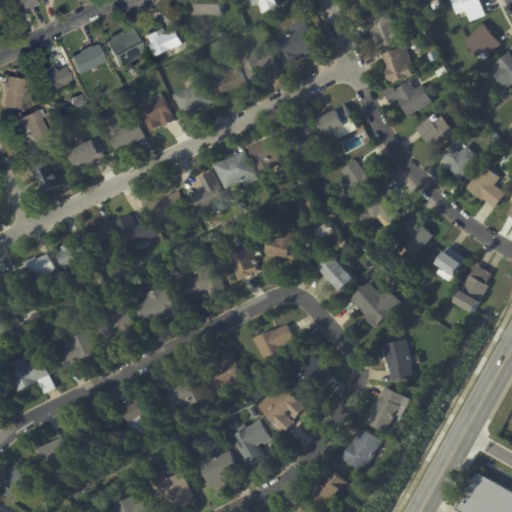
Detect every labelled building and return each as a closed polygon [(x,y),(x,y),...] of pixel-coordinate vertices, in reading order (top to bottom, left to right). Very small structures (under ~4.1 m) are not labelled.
[(38,6),(34,9),(35,11),(22,18),(21,15),(13,19),(5,2),(8,0),(37,0),(40,5),(38,6)] [(197,17),(197,0),(224,0),(224,17),(197,17)] [(252,0),(255,6),(263,3),(267,11),(282,6),(279,0),(252,0)] [(357,0),(388,0),(389,1),(361,12),(357,0)] [(432,0),(437,0),(440,6),(434,9),(430,1),(432,0)] [(479,0),(485,15),(469,21),(465,10),(456,13),(451,0),(479,0)] [(390,21),(388,22),(391,30),(392,29),(396,40),(376,48),(368,29),(370,28),(366,18),(386,10),(390,21)] [(318,50),(308,55),(307,53),(301,56),(303,61),(290,68),(277,43),(295,34),(291,27),(305,19),(309,26),(310,26),(321,48),(318,50)] [(490,32),(500,45),(488,56),(482,62),(463,41),(482,24),(490,32)] [(171,32),(175,31),(182,45),(158,56),(148,36),(163,28),(166,35),(171,32)] [(143,45),(141,45),(148,56),(123,70),(107,43),(123,33),(124,35),(134,29),(143,45)] [(260,46),(268,42),(271,49),(263,53),(260,46)] [(82,76),(73,59),(82,54),(82,52),(92,47),(93,48),(99,45),(108,62),(82,76)] [(384,64),(383,62),(381,62),(381,60),(382,59),(381,54),(404,45),(411,62),(407,64),(412,76),(389,84),(383,69),(385,68),(384,64)] [(436,52),(438,58),(432,61),(430,54),(436,52)] [(290,84),(279,89),(273,75),(256,84),(244,59),(257,53),(261,61),(275,54),(284,73),(285,73),(290,83),(290,84)] [(510,54),(511,56),(511,83),(505,90),(492,74),(498,69),(495,65),(509,53),(510,54)] [(60,72),(68,68),(74,82),(65,87),(65,88),(50,95),(40,73),(55,66),(58,72),(60,72)] [(438,75),(436,71),(443,67),(447,72),(439,77),(438,75)] [(249,88),(224,102),(215,84),(242,69),(251,87),(249,88)] [(22,111),(5,108),(7,94),(5,94),(6,84),(8,84),(9,78),(27,80),(22,111)] [(217,103),(191,118),(179,96),(200,85),(199,82),(205,78),(218,102),(217,103)] [(409,85),(412,89),(420,85),(430,103),(406,118),(395,100),(397,99),(392,91),(408,82),(409,85)] [(179,122),(167,129),(164,123),(162,124),(165,129),(157,134),(153,128),(154,127),(145,110),(152,106),(150,102),(163,95),(179,122)] [(355,124),(350,127),(354,134),(337,143),(333,136),(331,137),(323,121),(321,122),(320,119),(345,106),(355,124)] [(44,120),(52,137),(37,145),(30,132),(24,135),(17,123),(40,111),(40,112),(44,110),(48,118),(44,120)] [(421,135),(415,128),(428,118),(432,123),(440,116),(453,133),(432,150),(421,135)] [(146,141),(123,154),(109,129),(122,122),(125,128),(139,120),(150,139),(146,141)] [(297,128),(304,144),(321,136),(329,152),(302,165),(295,150),(294,151),(285,133),(296,127),(297,128)] [(260,145),(279,135),(289,155),(275,162),(278,167),(265,174),(253,149),(260,145)] [(491,137),(496,142),(491,148),(485,143),(491,137)] [(445,166),(439,172),(433,165),(441,158),(440,157),(452,145),(453,146),(460,140),(479,160),(458,180),(445,166)] [(103,153),(105,157),(94,163),(95,164),(85,170),(75,153),(96,141),(103,153)] [(219,166),(247,151),(259,175),(258,175),(261,180),(249,186),(246,182),(231,189),(219,166)] [(487,159),(490,164),(485,167),(482,162),(487,159)] [(46,188),(45,185),(43,186),(35,169),(51,161),(54,168),(60,165),(63,171),(58,173),(60,178),(61,177),(64,181),(62,182),(65,188),(50,196),(46,188)] [(358,162),(366,172),(367,172),(379,188),(358,204),(342,183),(348,179),(343,172),(357,161),(358,162)] [(501,182),(509,189),(494,208),(483,200),(483,201),(466,189),(484,166),(500,179),(499,181),(501,182)] [(195,195),(202,192),(201,190),(205,188),(200,178),(212,172),(226,199),(201,212),(193,196),(195,195)] [(181,193),(190,209),(182,214),(184,218),(172,225),(169,220),(164,223),(155,205),(180,191),(181,193)] [(405,199),(413,208),(410,212),(411,213),(399,224),(390,214),(384,219),(384,218),(372,229),(362,218),(374,207),(376,208),(392,193),(399,200),(403,197),(405,199)] [(307,203),(313,197),(320,205),(313,210),(307,203)] [(239,204),(244,202),(247,208),(242,211),(239,204)] [(316,212),(323,214),(321,223),(314,221),(316,212)] [(149,221),(151,220),(159,235),(132,249),(119,223),(134,215),(139,226),(149,221)] [(248,218),(253,215),(258,225),(253,228),(248,218)] [(356,216),(362,222),(356,228),(350,221),(356,216)] [(421,222),(436,236),(416,256),(401,240),(405,235),(401,231),(413,218),(419,224),(421,222)] [(105,226),(112,222),(127,250),(114,257),(109,246),(101,251),(92,233),(105,226)] [(334,222),(340,234),(324,241),(318,229),(334,222)] [(200,226),(204,232),(199,235),(195,229),(200,226)] [(304,237),(303,244),(298,243),(297,247),(301,248),(297,263),(270,255),(271,250),(274,250),(277,237),(283,238),(285,228),(305,234),(304,237)] [(64,247),(75,241),(77,244),(82,241),(97,271),(88,276),(85,270),(80,273),(76,265),(66,270),(58,254),(64,251),(63,248),(64,247)] [(250,249),(262,272),(243,281),(229,253),(247,244),(250,249)] [(166,248),(169,254),(161,258),(158,253),(166,248)] [(455,254),(468,264),(459,277),(454,273),(449,280),(437,272),(442,264),(441,263),(449,251),(455,254)] [(331,277),(323,268),(339,253),(362,279),(349,291),(348,290),(345,293),(331,277)] [(48,276),(44,278),(44,280),(37,284),(36,282),(31,285),(22,269),(27,266),(26,264),(37,258),(39,260),(48,255),(57,271),(48,276)] [(199,295),(191,299),(184,284),(204,274),(198,263),(211,257),(227,289),(213,296),(210,290),(199,295)] [(484,270),(494,275),(488,285),(493,287),(485,302),(487,303),(481,315),(458,302),(478,267),(484,270)] [(375,270),(377,273),(369,280),(367,277),(375,270)] [(21,276),(27,286),(2,300),(0,296),(0,277),(8,273),(12,281),(21,276)] [(95,280),(101,277),(104,283),(99,287),(95,280)] [(404,304),(378,329),(367,318),(368,317),(353,300),(370,284),(382,297),(390,289),(404,304)] [(167,289),(180,314),(166,321),(163,315),(147,323),(138,304),(151,298),(149,294),(160,288),(162,292),(167,289)] [(115,337),(106,342),(95,323),(115,312),(114,311),(123,305),(134,326),(115,337)] [(35,310),(38,315),(16,325),(13,319),(35,310)] [(292,325),(299,340),(286,347),(290,355),(273,364),(260,339),(278,330),(279,331),(291,324),(292,325)] [(0,328),(5,325),(8,332),(0,336),(0,328)] [(81,362),(80,361),(66,368),(58,352),(62,351),(59,346),(70,341),(68,336),(85,327),(98,354),(81,362)] [(414,355),(416,366),(415,366),(418,377),(396,383),(387,346),(410,340),(414,355)] [(207,372),(222,365),(219,359),(233,352),(247,380),(236,386),(233,382),(215,392),(206,373),(207,372)] [(56,390),(49,394),(43,383),(23,392),(11,366),(8,367),(2,357),(11,353),(12,356),(16,353),(19,359),(15,361),(16,364),(29,358),(33,366),(45,359),(60,389),(56,390)] [(319,361),(334,373),(311,402),(287,383),(296,372),(304,378),(313,366),(310,364),(315,358),(319,361)] [(163,396),(172,391),(171,389),(184,382),(181,377),(191,371),(209,405),(184,419),(179,410),(171,414),(162,396),(163,396)] [(0,381),(11,397),(0,405),(0,381)] [(292,424),(287,430),(262,409),(282,387),(307,409),(297,421),(290,416),(289,418),(294,422),(292,424)] [(402,417),(400,416),(391,433),(370,423),(389,387),(414,400),(405,418),(402,417)] [(124,406),(150,393),(160,413),(145,420),(152,433),(139,439),(123,407),(124,406)] [(254,407),(260,417),(255,420),(249,410),(254,407)] [(261,448),(268,461),(252,470),(235,439),(241,435),(238,430),(246,425),(249,429),(262,422),(271,440),(260,446),(261,448)] [(386,441),(369,471),(348,458),(357,441),(359,442),(366,430),(386,441)] [(50,465),(43,451),(68,438),(76,454),(51,467),(50,465)] [(96,467),(93,459),(89,460),(82,444),(94,439),(96,445),(108,440),(116,458),(96,467)] [(220,441),(223,447),(217,450),(214,444),(220,441)] [(239,474),(241,477),(214,488),(204,464),(230,452),(239,474)] [(40,476),(22,503),(3,491),(6,486),(6,485),(14,473),(15,473),(21,463),(40,476)] [(344,477),(351,482),(346,487),(349,489),(338,502),(336,500),(330,507),(317,496),(337,471),(344,477)] [(180,502),(171,506),(163,489),(168,487),(165,481),(183,472),(194,495),(180,502)] [(511,511),(511,491),(478,473),(458,510),(462,511),(511,511)] [(136,499),(139,504),(152,498),(159,511),(119,511),(117,506),(135,497),(136,499)] [(318,511),(305,511),(301,506),(311,500),(318,511)]
